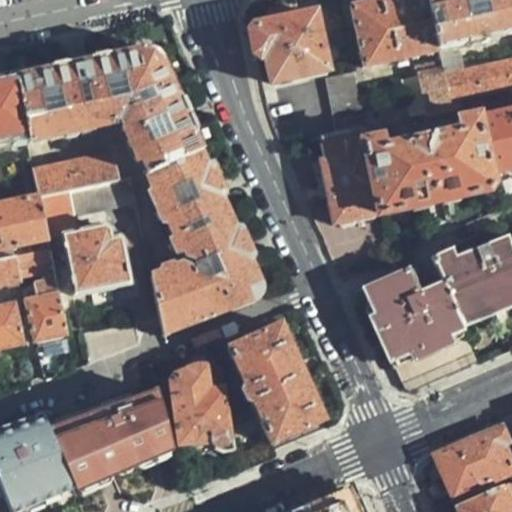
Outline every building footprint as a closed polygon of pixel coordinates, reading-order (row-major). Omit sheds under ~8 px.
[(438,51),(427,0),(374,0),(353,5),(366,67),(438,51)] [(511,0),(427,0),(438,51),(440,59),(455,57),(454,52),(451,49),(461,46),(463,48),(480,45),(480,42),(511,35),(511,0)] [(253,30),(256,50),(267,58),(273,82),(326,72),(320,43),(313,13),(259,25),(253,30)] [(70,64),(14,76),(27,139),(28,143),(112,125),(111,120),(125,117),(127,121),(121,128),(134,158),(140,159),(148,174),(202,149),(188,119),(185,112),(182,106),(161,60),(158,55),(154,52),(149,50),(142,49),(87,61),(78,63),(70,64)] [(511,91),(511,57),(458,69),(455,57),(440,59),(441,62),(451,109),(460,107),(458,97),(511,87),(511,91)] [(426,115),(451,109),(441,62),(416,67),(426,115)] [(364,128),(353,72),(325,78),(337,133),(360,129),(364,128)] [(0,79),(0,144),(17,141),(27,139),(14,76),(4,78),(0,79)] [(490,177),(511,171),(511,107),(476,115),(490,177)] [(363,140),(387,213),(489,193),(493,188),(490,177),(476,115),(456,120),(458,130),(447,132),(446,128),(434,130),(435,134),(409,140),(408,135),(396,138),(397,142),(384,146),(382,136),(363,140)] [(337,133),(320,138),(325,159),(317,160),(318,165),(313,166),(316,177),(318,187),(324,186),(333,227),(387,213),(363,140),(360,129),(337,133)] [(216,180),(202,149),(148,174),(176,237),(230,212),(222,194),(219,186),(216,180)] [(34,172),(39,196),(39,197),(119,180),(113,155),(34,172)] [(132,178),(119,180),(39,197),(45,223),(57,220),(74,296),(131,285),(123,251),(131,250),(127,236),(125,230),(120,237),(114,238),(112,230),(106,226),(83,231),(78,215),(136,202),(132,178)] [(0,204),(0,249),(48,240),(45,223),(39,197),(39,196),(0,204)] [(244,244),(230,212),(176,237),(185,260),(197,264),(195,268),(184,264),(151,277),(162,337),(255,302),(260,295),(262,287),(260,279),(249,255),(247,249),(244,244)] [(451,248),(429,258),(458,319),(497,304),(511,298),(511,249),(508,241),(458,262),(451,248)] [(50,249),(16,255),(22,280),(44,275),(46,282),(50,280),(53,283),(57,282),(50,249)] [(3,287),(17,284),(19,283),(19,280),(22,280),(16,255),(0,258),(0,286),(2,286),(3,287)] [(429,258),(361,287),(384,338),(404,382),(473,352),(458,319),(429,258)] [(35,342),(68,336),(60,294),(25,301),(35,342)] [(0,305),(0,349),(24,345),(15,303),(0,305)] [(89,363),(139,346),(135,323),(137,323),(134,316),(122,320),(122,326),(83,334),(89,363)] [(298,368),(279,325),(225,348),(242,385),(240,389),(244,401),(250,402),(272,449),(325,427),(298,368)] [(231,450),(221,390),(212,391),(208,369),(187,372),(170,378),(178,444),(192,442),(194,445),(201,445),(208,444),(210,448),(220,451),(231,450)] [(152,375),(42,419),(47,430),(154,387),(152,375)] [(120,469),(170,449),(154,387),(47,430),(71,487),(120,469)] [(22,415),(0,423),(0,496),(6,511),(17,511),(35,504),(57,495),(22,415)] [(440,457),(462,507),(486,497),(483,488),(511,474),(511,456),(507,445),(511,442),(511,434),(509,428),(474,443),(440,457)] [(511,511),(511,485),(486,497),(462,507),(464,511),(511,511)] [(307,511),(364,511),(355,492),(307,511)]
